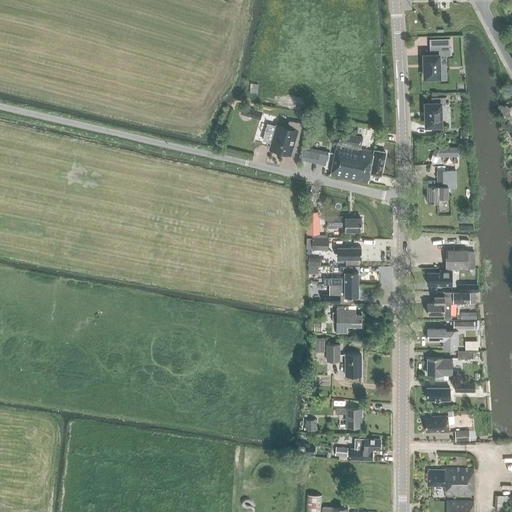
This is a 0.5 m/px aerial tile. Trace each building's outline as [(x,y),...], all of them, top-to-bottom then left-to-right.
[(439,77),(438,56),(450,55),(449,46),(429,46),(429,55),(423,55),(424,78),(439,77)] [(440,104),(445,104),(445,97),(431,98),(431,103),(425,104),(425,126),(440,125),(440,104)] [(242,106),(240,114),(259,120),(262,112),(242,106)] [(269,149),(290,154),(294,139),(298,140),(301,123),(288,120),(286,128),(276,125),(269,149)] [(338,132),(330,176),(368,183),(370,174),(381,176),(386,152),(373,150),(361,148),(363,137),(338,132)] [(325,164),(328,151),(303,146),(301,160),(325,164)] [(438,156),(458,156),(458,147),(439,147),(439,148),(435,147),(432,153),(438,156)] [(437,186),(426,186),(427,202),(439,202),(438,198),(448,198),(447,170),(437,171),(437,186)] [(319,234),(319,212),(306,212),(306,234),(309,234),(309,236),(317,236),(317,234),(319,234)] [(347,216),(333,216),(333,226),(344,226),(344,230),(361,230),(361,218),(347,218),(347,216)] [(311,250),(328,250),(328,237),(312,237),(312,238),(307,238),(307,248),(311,248),(311,250)] [(346,247),(337,247),(338,256),(346,256),(346,258),(361,258),(361,247),(346,247)] [(468,250),(445,250),(446,269),(468,268),(468,267),(468,251),(468,250)] [(330,285),(358,285),(358,272),(352,272),(352,266),(340,266),(339,272),(344,272),(344,278),(323,278),(323,285),(330,285)] [(427,272),(427,284),(451,284),(451,271),(443,271),(443,272),(427,272)] [(358,285),(330,285),(330,296),(322,296),(322,303),(352,303),(352,297),(358,297),(358,285)] [(475,292),(452,292),(453,303),(475,303),(475,292)] [(434,297),(434,303),(427,303),(427,314),(443,314),(443,318),(451,318),(451,303),(444,303),(444,297),(443,297),(434,297)] [(336,321),(336,333),(347,333),(347,326),(361,326),(361,315),(347,314),(347,306),(337,306),(337,312),(332,312),(332,321),(336,321)] [(426,340),(443,340),(443,349),(456,348),(456,330),(445,330),(445,329),(426,329),(426,340)] [(314,340),(314,351),(324,351),(324,340),(314,340)] [(339,344),(326,344),(326,362),(339,361),(339,344)] [(360,354),(344,354),(345,375),(361,375),(360,354)] [(451,356),(426,356),(427,375),(451,374),(451,356)] [(474,392),(474,382),(455,382),(455,392),(474,392)] [(449,388),(426,387),(426,400),(435,400),(435,401),(439,401),(439,400),(449,400),(449,388)] [(361,408),(345,408),(335,408),(335,413),(345,413),(345,427),(361,427),(361,408)] [(432,418),(425,419),(426,432),(441,431),(441,433),(449,432),(448,416),(431,417),(432,418)] [(316,430),(316,419),(306,419),(305,429),(316,430)] [(455,441),(469,440),(469,430),(455,431),(455,441)] [(379,450),(380,439),(354,437),(354,448),(351,448),(350,459),(371,460),(371,449),(379,450)] [(314,447),(302,446),(302,454),(314,455),(314,447)] [(335,446),(335,455),(346,457),(348,447),(335,446)] [(427,471),(427,486),(445,486),(445,495),(472,495),(473,469),(444,468),(444,471),(427,471)] [(307,494),(306,511),(320,511),(321,495),(307,494)] [(446,501),(446,511),(472,511),(473,501),(446,501)]
